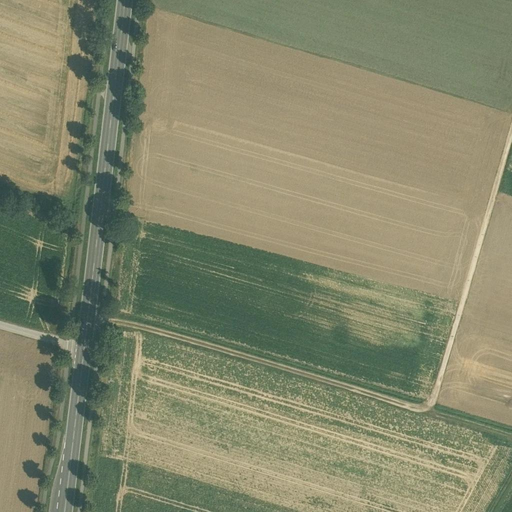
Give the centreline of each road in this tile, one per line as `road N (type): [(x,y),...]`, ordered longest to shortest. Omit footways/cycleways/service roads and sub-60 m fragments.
road 1 (track): [(428,410),(138,325),(87,318)]
road 2 (primary): [(84,345),(124,0)]
road 3 (track): [(511,163),(428,410)]
road 4 (primary): [(64,511),(84,345)]
